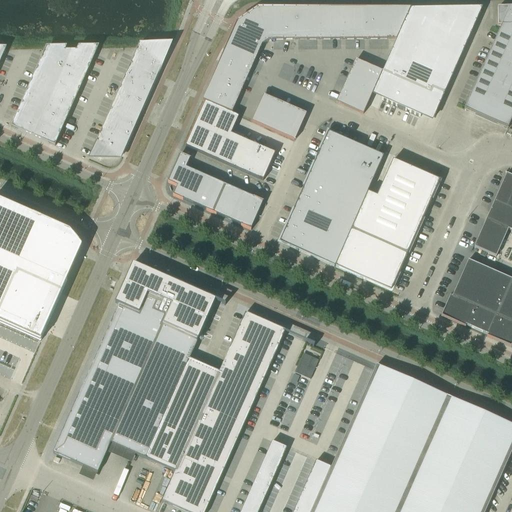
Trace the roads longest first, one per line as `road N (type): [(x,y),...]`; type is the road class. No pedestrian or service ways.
road 1 (unclassified): [(117,233),(511,409)]
road 2 (unclassified): [(255,251),(323,110),(475,175)]
road 3 (unclassified): [(12,467),(117,233)]
road 4 (unclassified): [(412,321),(255,251)]
road 5 (unclassified): [(475,175),(412,321)]
road 6 (unclassified): [(133,197),(194,57)]
road 7 (unclassified): [(133,197),(0,139)]
road 8 (unclassified): [(255,251),(133,197)]
road 9 (unclassified): [(0,180),(117,233)]
